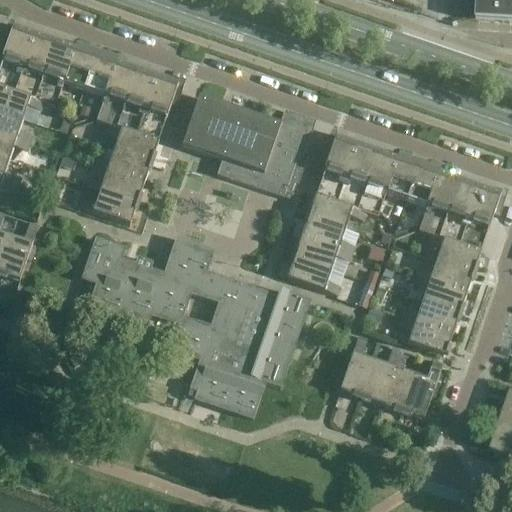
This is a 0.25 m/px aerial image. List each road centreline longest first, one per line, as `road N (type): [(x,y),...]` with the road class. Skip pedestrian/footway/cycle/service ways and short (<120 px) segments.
road 1 (residential): [(12,0),(41,18),(511,178)]
road 2 (secondary): [(131,0),(511,131)]
road 3 (residential): [(483,490),(443,477),(446,447),(511,240)]
road 4 (secondary): [(511,85),(264,0)]
